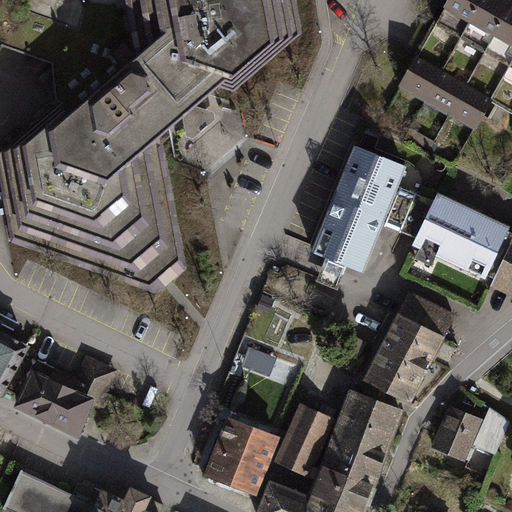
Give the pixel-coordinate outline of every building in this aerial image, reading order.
[(298,38),(291,0),(131,0),(140,49),(0,154),(0,175),(9,239),(158,293),(188,263),(166,139),(190,120),(298,38)] [(86,25),(83,6),(117,1),(116,0),(57,0),(62,29),(86,25)] [(481,0),(450,0),(438,22),(461,36),(481,0)] [(511,0),(481,0),(461,36),(486,50),(511,3),(511,0)] [(511,3),(486,50),(510,64),(511,60),(511,3)] [(441,73),(416,59),(397,87),(425,102),(441,73)] [(467,88),(441,73),(425,102),(451,116),(467,88)] [(491,102),(467,88),(451,116),(475,129),(491,102)] [(408,165),(356,144),(311,250),(364,271),(408,165)] [(413,245),(486,278),(489,272),(508,230),(511,225),(437,191),(432,203),(402,189),(387,222),(417,236),(413,245)] [(497,275),(494,282),(511,290),(511,231),(508,230),(489,272),(497,275)] [(410,289),(365,374),(411,399),(456,314),(410,289)] [(27,348),(0,333),(0,394),(1,395),(27,348)] [(272,381),(279,363),(251,354),(245,372),(272,381)] [(34,369),(19,401),(76,426),(89,397),(101,403),(116,370),(87,358),(74,387),(34,369)] [(323,466),(372,486),(402,408),(351,390),(323,466)] [(334,416),(299,401),(274,459),(309,474),(334,416)] [(483,421),(453,407),(434,448),(465,461),(483,421)] [(276,435),(229,417),(208,474),(255,492),(276,435)] [(361,511),(372,486),(323,466),(310,500),(341,511),(361,511)] [(90,502),(20,470),(4,508),(13,511),(152,511),(147,509),(152,498),(126,486),(120,498),(97,488),(90,502)] [(341,511),(310,500),(271,484),(259,511),(341,511)]
